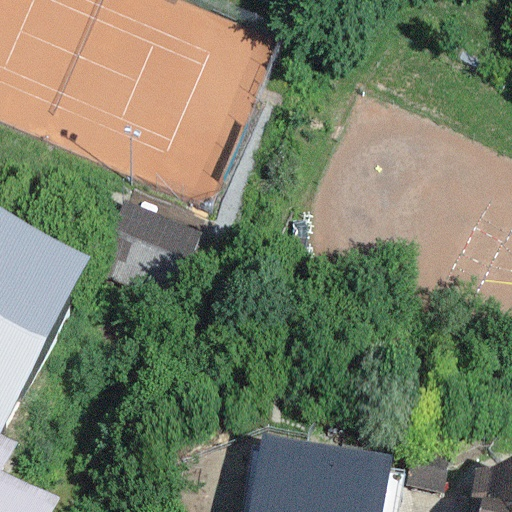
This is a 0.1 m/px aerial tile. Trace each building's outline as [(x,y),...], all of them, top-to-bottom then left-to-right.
[(198,246),(127,216),(102,275),(172,305),(198,246)] [(0,441),(80,309),(0,260),(0,441)] [(446,463),(461,467),(466,446),(451,443),(446,463)] [(403,488),(434,495),(440,470),(409,463),(403,488)] [(377,511),(380,499),(262,479),(256,511),(377,511)] [(468,511),(511,511),(511,505),(471,499),(468,511)]
